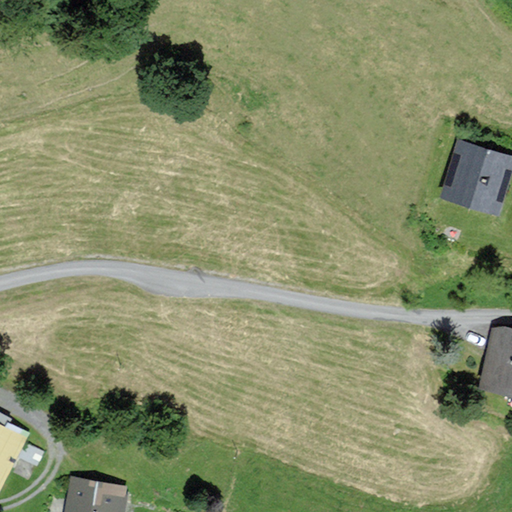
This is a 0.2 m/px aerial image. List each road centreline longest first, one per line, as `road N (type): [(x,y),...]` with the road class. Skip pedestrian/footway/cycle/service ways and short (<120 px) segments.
road 1 (unclassified): [(0,283),(76,268),(121,270),(401,314),(511,318)]
road 2 (track): [(0,503),(32,490),(55,453),(43,422),(0,395)]
